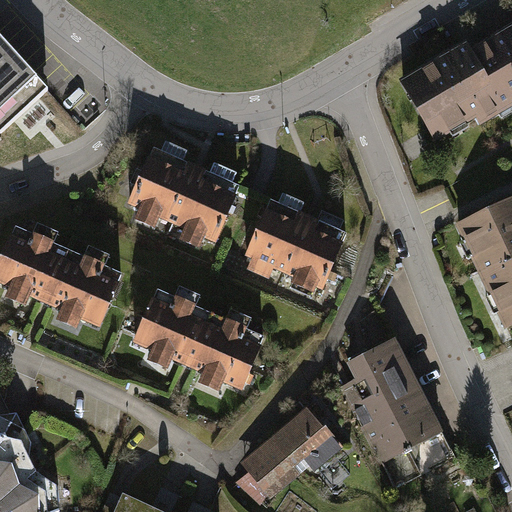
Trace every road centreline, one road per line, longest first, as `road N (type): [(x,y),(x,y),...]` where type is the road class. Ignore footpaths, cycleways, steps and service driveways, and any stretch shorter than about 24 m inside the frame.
road 1 (residential): [(341,68),(405,235),(511,471)]
road 2 (residential): [(0,351),(137,408),(224,470)]
road 3 (residential): [(145,83),(187,103),(263,107),(341,68)]
road 4 (residential): [(145,83),(99,147),(0,188)]
road 5 (residential): [(341,68),(457,0)]
road 6 (residential): [(46,0),(145,83)]
